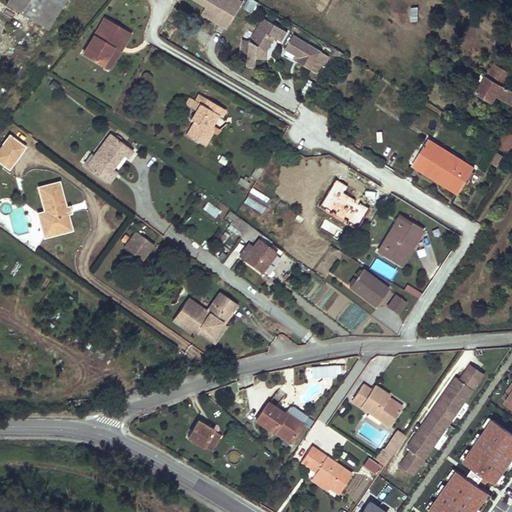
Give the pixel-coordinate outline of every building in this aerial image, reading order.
[(10,0),(8,3),(50,29),(67,0),(10,0)] [(191,0),(205,7),(201,15),(228,29),(244,0),(243,0),(191,0)] [(116,42),(123,46),(131,33),(105,18),(84,52),(103,63),(116,42)] [(270,59),(270,47),(275,38),(282,42),(288,32),(265,19),(253,40),(246,40),(245,54),(251,54),(250,66),(260,66),(260,59),(270,59)] [(301,58),(309,45),(295,35),(286,49),(301,58)] [(275,38),(270,47),(277,51),(282,42),(275,38)] [(110,68),(123,46),(116,42),(103,63),(110,68)] [(314,66),(322,53),(309,45),(301,58),(298,62),(312,70),(314,66)] [(328,56),(322,53),(314,66),(320,69),(328,56)] [(493,62),(511,73),(511,62),(498,54),(493,62)] [(488,71),(507,82),(511,73),(493,62),(488,71)] [(511,89),(505,86),(507,82),(488,71),(487,74),(483,72),(477,83),(480,85),(477,91),(494,101),(498,95),(511,103),(511,89)] [(208,131),(217,115),(221,117),(225,111),(206,100),(202,106),(199,104),(189,120),(193,122),(185,135),(203,146),(211,133),(208,131)] [(511,126),(510,125),(498,146),(511,154),(511,126)] [(23,145),(7,133),(0,142),(0,161),(7,167),(23,145)] [(109,133),(85,166),(103,179),(111,168),(121,154),(126,158),(132,150),(119,140),(121,138),(116,135),(114,137),(109,133)] [(413,166),(437,180),(439,176),(461,190),(474,167),(458,158),(455,162),(440,153),(443,148),(428,139),(413,166)] [(499,168),(505,156),(496,152),(491,164),(499,168)] [(111,168),(103,179),(108,183),(116,172),(111,168)] [(60,181),(38,187),(44,211),(51,235),(72,230),(60,181)] [(251,189),(247,195),(268,207),(271,202),(251,189)] [(248,195),(244,202),(261,213),(266,206),(248,195)] [(215,218),(220,210),(207,201),(202,208),(215,218)] [(51,235),(44,211),(37,213),(43,237),(51,235)] [(222,222),(229,228),(253,246),(244,258),(263,272),(281,248),(238,216),(230,211),(222,222)] [(401,216),(380,251),(397,261),(408,242),(413,245),(423,230),(401,216)] [(154,242),(135,230),(128,241),(147,253),(154,242)] [(147,253),(128,241),(124,247),(143,259),(147,253)] [(350,289),(376,307),(389,289),(362,271),(350,289)] [(186,298),(175,315),(192,327),(191,329),(192,329),(198,333),(198,332),(202,326),(212,333),(220,322),(222,323),(236,303),(219,292),(205,311),(186,298)] [(394,293),(385,305),(398,314),(406,302),(394,293)] [(192,327),(175,315),(172,320),(190,332),(192,329),(191,329),(192,327)] [(225,325),(222,323),(220,322),(212,333),(202,326),(198,332),(214,342),(225,325)] [(312,367),(313,378),(344,376),(343,366),(312,367)] [(463,367),(459,373),(473,382),(477,376),(463,367)] [(414,471),(473,382),(459,373),(453,382),(449,379),(429,410),(431,411),(424,421),(422,420),(402,450),(406,453),(400,462),(414,471)] [(511,382),(506,392),(508,394),(500,406),(511,414),(511,382)] [(383,401),(386,397),(387,396),(374,387),(370,392),(361,386),(351,400),(389,426),(399,411),(383,401)] [(401,408),(386,397),(383,401),(399,411),(401,408)] [(255,421),(274,433),(277,429),(292,439),(303,423),(288,413),(287,415),(268,402),(255,421)] [(424,421),(431,411),(429,410),(422,420),(424,421)] [(463,462),(473,468),(469,474),(480,481),(483,477),(499,487),(511,465),(511,432),(490,419),(463,462)] [(198,421),(188,437),(209,452),(220,436),(198,421)] [(277,429),(274,433),(289,443),(292,439),(277,429)] [(314,476),(330,487),(338,493),(351,475),(312,447),(301,462),(308,467),(314,459),(321,465),(316,473),(314,476)] [(383,449),(376,460),(384,465),(391,455),(383,449)] [(314,459),(308,467),(316,473),(321,465),(314,459)] [(414,471),(400,462),(395,469),(409,478),(414,471)] [(477,511),(490,491),(454,470),(429,511),(477,511)] [(326,492),(330,487),(314,476),(310,480),(326,492)] [(361,511),(387,511),(369,500),(361,511)]
